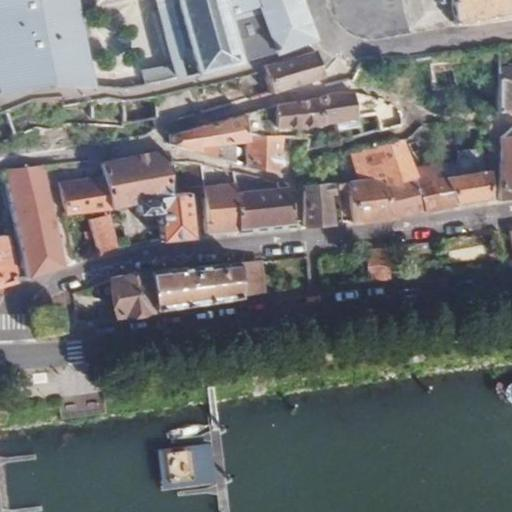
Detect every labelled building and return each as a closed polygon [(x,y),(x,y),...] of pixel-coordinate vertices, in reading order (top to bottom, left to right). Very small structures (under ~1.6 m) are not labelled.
[(0,0),(0,93),(48,85),(50,85),(41,27),(36,0),(0,0)] [(218,0),(36,0),(41,27),(50,85),(91,87),(86,59),(77,0),(153,0),(174,72),(233,57),(229,43),(220,6),(218,0)] [(308,38),(295,0),(218,0),(220,6),(234,2),(234,3),(243,0),(254,0),(261,23),(229,43),(233,57),(274,47),(308,38)] [(511,0),(449,0),(454,21),(511,10),(511,0)] [(290,58),(260,66),(267,94),(272,92),(319,77),(312,52),(290,58)] [(429,65),(431,87),(452,84),(449,62),(429,65)] [(161,63),(134,67),(136,80),(163,76),(161,63)] [(492,113),(511,112),(511,75),(496,75),(492,113)] [(355,125),(351,93),(349,93),(325,95),(314,98),(273,105),(274,126),(293,127),(318,125),(334,121),(334,128),(355,125)] [(217,145),(245,142),(245,141),(245,133),(242,114),(206,124),(170,133),(169,144),(217,158),(217,145)] [(273,173),(274,171),(277,155),(281,135),(261,135),(245,133),(245,141),(245,142),(246,167),(249,168),(273,173)] [(413,179),(414,183),(421,211),(453,204),(443,178),(438,165),(417,170),(404,135),(398,140),(412,176),(413,179)] [(498,200),(511,198),(511,137),(499,138),(498,200)] [(398,140),(352,147),(348,148),(358,180),(381,177),(383,186),(413,179),(412,176),(398,140)] [(100,164),(101,177),(105,207),(133,203),(135,214),(155,212),(159,241),(190,238),(190,235),(186,193),(169,195),(168,161),(165,154),(161,152),(100,164)] [(463,174),(443,178),(453,204),(490,198),(489,156),(461,161),(463,174)] [(184,163),(186,193),(201,192),(201,186),(200,165),(191,163),(184,163)] [(42,166),(3,170),(20,249),(25,278),(62,266),(42,166)] [(233,184),(233,194),(275,190),(275,182),(271,181),(231,170),(233,172),(233,184)] [(59,183),(63,213),(90,209),(105,207),(101,177),(59,183)] [(381,177),(358,180),(354,180),(336,182),(336,189),(347,188),(352,221),(352,222),(391,218),(383,186),(381,177)] [(414,183),(413,179),(383,186),(391,218),(421,211),(414,183)] [(234,205),(235,231),(235,233),(281,229),(291,228),(285,185),(275,182),(275,190),(233,194),(234,205)] [(331,182),(303,185),(302,227),(330,224),(326,194),(332,193),(331,182)] [(201,192),(204,234),(227,232),(235,231),(234,205),(233,194),(233,184),(201,186),(201,192)] [(89,224),(96,254),(100,253),(116,248),(107,219),(89,224)] [(1,233),(0,233),(0,286),(15,282),(8,249),(11,245),(12,241),(9,235),(6,234),(1,233)] [(389,279),(384,249),(382,249),(363,251),(366,281),(389,279)] [(338,284),(335,254),(321,255),(316,260),(321,286),(338,284)] [(260,292),(257,261),(253,262),(237,263),(239,295),(260,292)] [(239,295),(237,263),(232,264),(187,268),(190,304),(239,295)] [(190,304),(187,268),(179,269),(148,272),(153,311),(190,304)]
